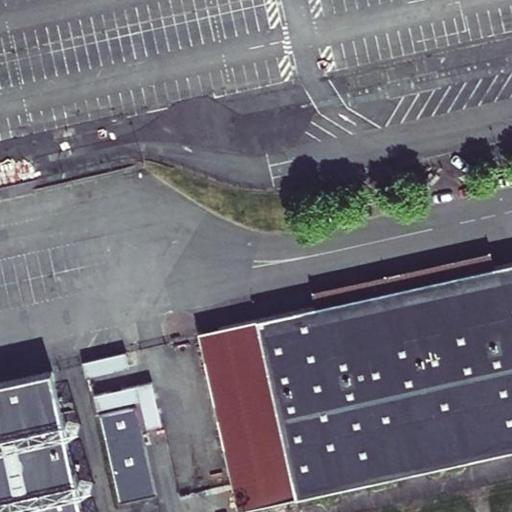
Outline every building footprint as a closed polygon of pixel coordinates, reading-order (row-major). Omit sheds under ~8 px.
[(471,266),(473,272),(495,267),(491,252),(469,256),(471,266)] [(469,256),(391,274),(399,287),(471,266),(469,256)] [(511,263),(495,267),(473,272),(471,266),(399,287),(395,290),(317,308),(258,321),(298,498),(511,449),(511,263)] [(313,292),(317,308),(395,290),(399,287),(391,274),(313,292)] [(199,334),(239,511),(298,498),(258,321),(199,334)] [(127,352),(82,362),(86,376),(130,366),(127,352)] [(85,511),(54,370),(0,382),(0,511),(85,511)] [(152,381),(93,395),(96,409),(140,399),(147,429),(162,425),(152,381)] [(101,415),(120,503),(157,494),(137,406),(101,415)]
